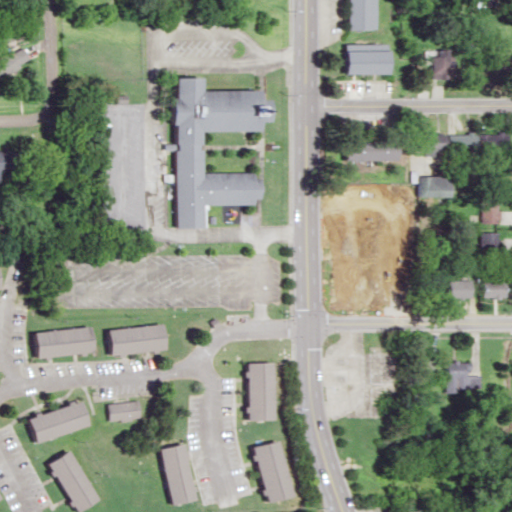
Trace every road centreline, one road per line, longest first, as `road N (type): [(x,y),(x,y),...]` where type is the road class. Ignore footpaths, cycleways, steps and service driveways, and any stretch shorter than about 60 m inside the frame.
road 1 (secondary): [(340,511),(314,418),(305,324),(302,0)]
road 2 (residential): [(511,104),(303,106)]
road 3 (residential): [(511,324),(305,324)]
